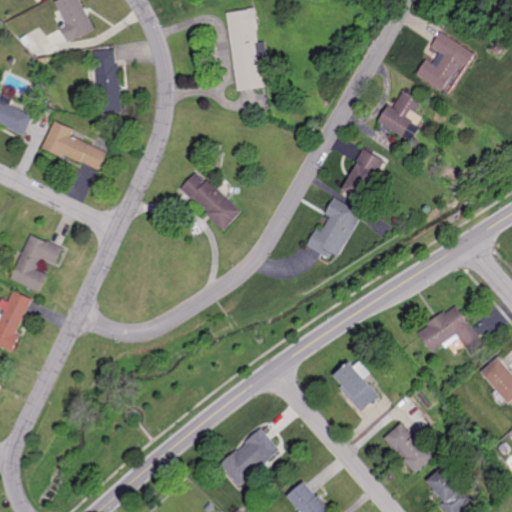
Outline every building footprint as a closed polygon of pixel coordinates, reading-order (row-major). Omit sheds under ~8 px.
[(80,0),(96,30),(77,40),(77,39),(69,43),(61,28),(68,24),(57,2),(60,0),(80,0)] [(260,43),(267,43),(272,76),(265,77),(267,88),(239,92),(228,13),(249,10),(249,9),(257,8),(260,30),(259,30),(260,43)] [(470,66),(465,63),(448,89),(447,88),(445,92),(418,75),(428,60),(435,65),(443,53),(433,47),(443,32),(477,55),(470,66)] [(26,47),(21,39),(28,34),(33,42),(26,47)] [(500,53),(495,49),(499,44),(504,48),(500,53)] [(117,62),(120,62),(124,112),(100,113),(96,52),(116,50),(117,62)] [(42,88),(43,87),(45,93),(38,96),(34,86),(40,83),(42,88)] [(424,101),(417,112),(412,109),(408,115),(415,119),(414,121),(422,127),(414,140),(405,135),(405,136),(380,120),(390,104),(395,107),(405,92),(407,93),(409,91),(424,101)] [(0,93),(13,99),(11,104),(34,115),(25,136),(9,129),(10,127),(0,122),(0,93)] [(100,170),(82,162),(82,163),(63,154),(62,156),(43,148),(56,120),(66,124),(68,126),(68,127),(74,129),(71,136),(108,153),(100,170)] [(366,200),(347,189),(360,165),(357,163),(366,149),(377,153),(387,160),(370,189),(372,190),(366,200)] [(401,159),(395,155),(398,151),(404,154),(401,159)] [(221,167),(215,167),(216,152),(223,153),(221,167)] [(206,183),(209,181),(243,212),(226,231),(208,214),(210,211),(195,197),(193,199),(182,189),(196,174),(206,183)] [(332,258),(310,245),(319,229),(324,232),(333,216),(328,213),(338,197),(360,210),(332,258)] [(56,264),(41,257),(36,270),(48,275),(40,292),(11,279),(32,235),(63,248),(56,264)] [(16,335),(21,336),(14,353),(0,346),(0,320),(15,290),(34,299),(16,335)] [(472,354),(486,344),(458,304),(418,332),(433,353),(444,345),(446,349),(461,338),(472,354)] [(509,405),(511,402),(511,371),(500,357),(482,372),(509,405)] [(0,381),(0,361),(8,365),(0,381)] [(351,362),(336,375),(344,385),(341,388),(361,412),(380,396),(351,362)] [(403,423),(386,439),(416,473),(433,458),(403,423)] [(263,429),(220,465),(239,487),(281,451),(263,429)] [(446,467),(429,482),(447,502),(443,505),(448,511),(459,511),(474,499),(446,467)] [(306,481),(288,496),(301,511),(329,511),(331,511),(306,481)]
